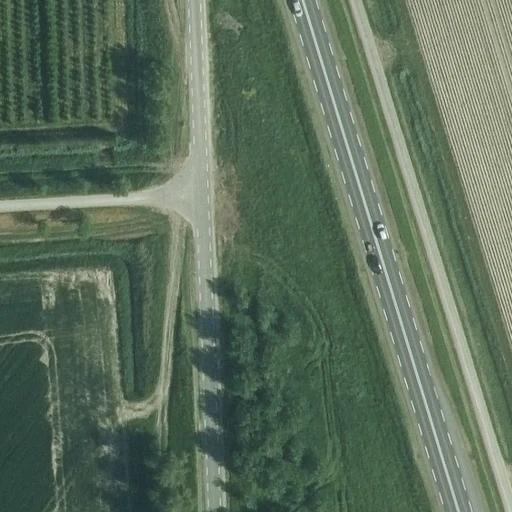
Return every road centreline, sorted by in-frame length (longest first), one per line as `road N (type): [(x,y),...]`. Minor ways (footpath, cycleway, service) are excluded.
road 1 (primary): [(301,0),(456,511)]
road 2 (unclassified): [(511,509),(357,0)]
road 3 (unclassified): [(213,511),(201,192)]
road 4 (unclassified): [(201,192),(0,207)]
road 5 (unclassified): [(201,192),(193,0)]
